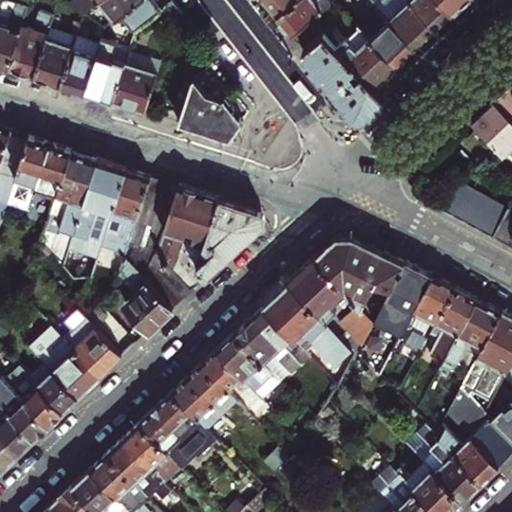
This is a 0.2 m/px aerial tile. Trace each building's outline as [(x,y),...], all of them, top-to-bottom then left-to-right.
[(9,0),(6,10),(0,29),(0,60),(4,62),(15,65),(30,22),(36,3),(24,0),(9,0)] [(107,94),(121,99),(140,43),(145,29),(170,8),(163,0),(142,0),(115,22),(92,90),(107,94)] [(102,0),(93,7),(106,16),(115,22),(142,0),(102,0)] [(265,0),(269,5),(277,15),(295,0),(265,0)] [(295,0),(277,15),(284,24),(292,33),(311,18),(333,1),(333,0),(295,0)] [(435,27),(409,0),(384,0),(377,7),(414,46),(425,36),(435,27)] [(409,0),(435,27),(444,19),(453,11),(443,0),(409,0)] [(443,0),(453,11),(463,0),(443,0)] [(36,3),(30,22),(41,25),(47,7),(36,3)] [(41,25),(30,22),(15,65),(28,70),(43,74),(56,35),(63,12),(47,7),(41,25)] [(357,26),(358,27),(394,66),(405,55),(414,46),(377,7),(357,26)] [(87,27),(90,20),(75,15),(73,22),(87,27)] [(83,40),(82,43),(69,83),(81,86),(92,90),(115,22),(106,16),(100,32),(97,31),(92,44),(83,40)] [(311,18),(292,33),(298,42),(303,49),(324,32),(311,18)] [(358,27),(337,47),(373,85),(387,72),(394,66),(358,27)] [(373,85),(337,47),(324,32),(303,49),(334,88),(355,114),(362,114),(382,96),(373,85)] [(56,35),(43,74),(56,78),(69,83),(82,43),(56,35)] [(140,43),(121,99),(128,102),(137,104),(154,109),(172,54),(140,43)] [(215,90),(202,75),(196,94),(187,120),(238,137),(253,115),(234,93),(222,91),(215,90)] [(486,104),(467,121),(498,153),(511,139),(511,87),(508,83),(486,104)] [(174,116),(187,120),(196,94),(183,89),(174,116)] [(0,230),(10,200),(18,176),(31,136),(0,125),(0,230)] [(33,195),(56,202),(73,149),(51,142),(31,136),(18,176),(37,181),(33,195)] [(73,149),(56,202),(46,235),(56,237),(59,227),(75,232),(100,158),(85,153),(73,149)] [(100,158),(75,232),(72,242),(64,263),(75,275),(92,273),(100,251),(103,239),(127,167),(114,162),(100,158)] [(127,167),(103,239),(121,245),(117,258),(113,270),(122,273),(123,268),(127,256),(152,174),(139,170),(127,167)] [(152,174),(127,256),(174,307),(192,289),(158,255),(181,183),(165,179),(152,174)] [(471,222),(493,234),(508,207),(453,177),(439,204),(471,222)] [(158,255),(192,289),(207,275),(198,266),(186,252),(188,230),(205,235),(205,245),(221,197),(200,190),(181,183),(158,255)] [(198,266),(207,275),(235,249),(264,222),(261,210),(221,197),(205,245),(198,266)] [(511,208),(508,207),(493,234),(499,237),(511,244),(511,208)] [(59,227),(56,237),(72,242),(75,232),(59,227)] [(191,240),(205,245),(205,235),(188,230),(186,252),(191,240)] [(336,235),(316,254),(345,284),(359,297),(364,302),(369,295),(373,288),(381,292),(379,298),(385,301),(407,262),(375,247),(354,237),(336,235)] [(100,251),(117,258),(121,245),(103,239),(100,251)] [(299,270),(290,279),(352,344),(357,349),(377,315),(364,302),(359,297),(346,310),(333,297),(345,284),(316,254),(299,270)] [(127,256),(123,268),(137,283),(133,288),(138,294),(128,304),(150,329),(160,319),(174,307),(127,256)] [(378,377),(393,351),(435,277),(418,268),(407,262),(385,301),(381,308),(377,315),(357,349),(355,352),(378,377)] [(435,277),(393,351),(403,357),(410,344),(423,349),(438,323),(457,289),(444,282),(435,277)] [(265,303),(294,333),(305,324),(338,358),(352,344),(290,279),(284,284),(271,297),(265,303)] [(457,289),(438,323),(447,326),(433,357),(445,363),(478,300),(465,293),(457,289)] [(369,295),(364,302),(377,315),(381,308),(369,295)] [(478,300),(445,363),(457,369),(469,349),(468,345),(469,342),(473,340),(486,347),(504,314),(490,307),(478,300)] [(248,318),(235,331),(264,361),(265,362),(274,352),(289,366),(293,362),(298,366),(312,352),(294,333),(265,303),(248,318)] [(472,438),(492,420),(487,413),(475,402),(487,378),(482,375),(481,370),(484,363),(493,367),(494,364),(509,372),(511,366),(511,318),(507,316),(504,314),(486,347),(480,357),(448,414),(472,438)] [(124,353),(89,315),(66,338),(100,376),(112,365),(124,353)] [(227,338),(218,347),(254,385),(254,386),(258,388),(258,389),(266,397),(271,392),(264,386),(276,373),(265,362),(264,361),(235,331),(227,338)] [(100,376),(66,338),(44,358),(48,362),(79,396),(89,386),(100,376)] [(468,345),(469,349),(480,357),(486,347),(473,340),(469,342),(468,345)] [(254,385),(218,347),(210,355),(203,361),(239,399),(243,402),(243,403),(248,398),(245,396),(254,385)] [(239,399),(203,361),(196,368),(189,374),(225,413),(239,399)] [(48,362),(32,377),(63,410),(71,403),(79,396),(48,362)] [(482,375),(487,378),(501,387),(509,372),(494,364),(493,367),(484,363),(481,370),(482,375)] [(264,386),(271,392),(283,381),(276,373),(264,386)] [(30,374),(15,389),(48,425),(56,417),(63,410),(32,377),(30,374)] [(225,413),(189,374),(181,382),(173,390),(210,427),(225,413)] [(0,394),(0,401),(34,438),(42,431),(48,425),(15,389),(10,384),(0,394)] [(245,396),(248,398),(258,388),(254,386),(254,385),(245,396)] [(140,421),(184,466),(216,434),(210,427),(173,390),(157,405),(140,421)] [(311,420),(331,441),(349,424),(325,399),(311,420)] [(34,438),(0,401),(0,429),(21,451),(28,444),(34,438)] [(511,401),(492,420),(511,441),(511,401)] [(511,455),(511,441),(492,420),(472,438),(499,468),(511,455)] [(124,436),(168,481),(184,466),(140,421),(132,428),(124,436)] [(436,450),(425,462),(432,470),(463,502),(473,492),(481,485),(435,436),(425,426),(419,431),(432,445),(436,450)] [(21,451),(0,429),(0,459),(5,465),(13,458),(21,451)] [(499,468),(472,438),(459,452),(457,442),(449,433),(446,436),(439,430),(435,436),(481,485),(490,476),(499,468)] [(168,481),(124,436),(116,443),(107,452),(151,497),(160,488),(167,495),(174,488),(168,481)] [(436,450),(432,445),(419,456),(425,462),(436,450)] [(134,511),(151,497),(107,452),(99,459),(91,468),(133,511),(134,511)] [(434,511),(412,489),(390,466),(373,484),(398,510),(400,511),(434,511)] [(133,511),(91,468),(81,476),(72,485),(97,511),(133,511)] [(432,470),(412,489),(434,511),(452,511),(454,511),(463,502),(432,470)] [(68,511),(97,511),(72,485),(66,491),(57,499),(68,511)] [(259,511),(274,497),(265,488),(249,509),(251,511),(259,511)] [(68,511),(57,499),(48,508),(43,511),(68,511)]
